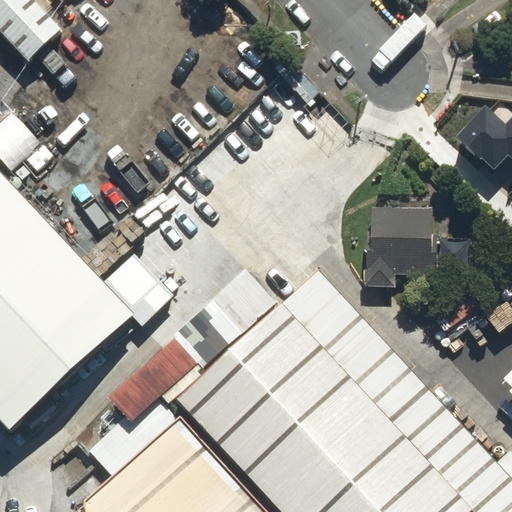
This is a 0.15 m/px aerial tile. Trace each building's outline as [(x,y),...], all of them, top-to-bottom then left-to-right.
[(35,0),(0,0),(0,22),(34,58),(64,30),(35,0)] [(459,134),(493,168),(507,154),(511,158),(511,115),(505,123),(486,106),(459,134)] [(184,126),(152,155),(212,221),(244,191),(184,126)] [(133,146),(68,210),(81,223),(146,159),(133,146)] [(0,170),(0,416),(21,439),(170,300),(134,263),(110,286),(0,170)] [(401,290),(402,277),(446,279),(450,211),(401,208),(376,206),(371,288),(401,290)] [(161,222),(144,237),(159,254),(176,239),(161,222)] [(511,446),(320,247),(280,285),(497,511),(498,511),(511,499),(511,446)] [(497,511),(476,490),(280,285),(172,387),(291,511),(497,511)] [(264,511),(180,420),(83,505),(83,511),(264,511)] [(511,511),(511,499),(498,511),(511,511)]
